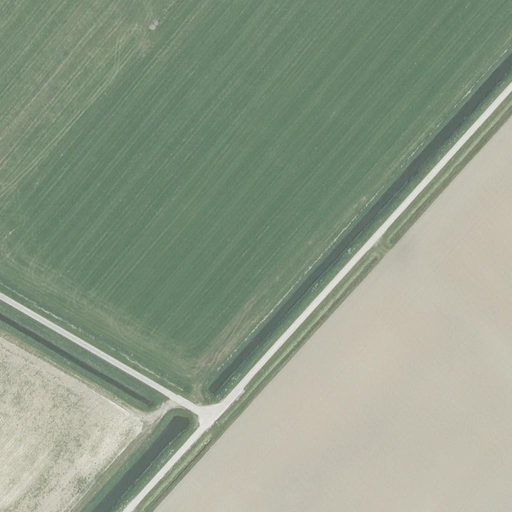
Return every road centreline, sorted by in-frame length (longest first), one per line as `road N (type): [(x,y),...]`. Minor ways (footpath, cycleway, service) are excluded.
road 1 (unclassified): [(209,420),(511,85)]
road 2 (unclassified): [(209,420),(0,298)]
road 3 (unclassified): [(127,511),(209,420)]
